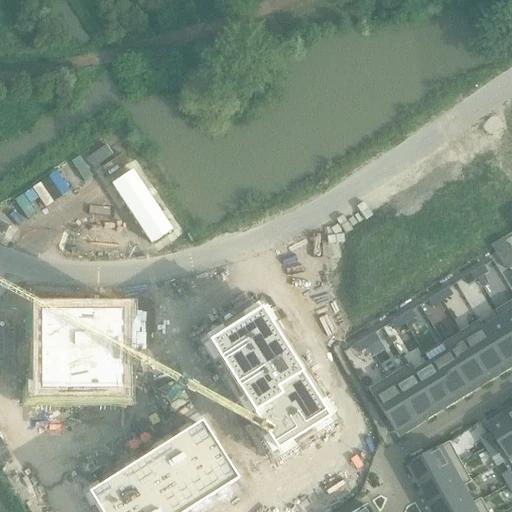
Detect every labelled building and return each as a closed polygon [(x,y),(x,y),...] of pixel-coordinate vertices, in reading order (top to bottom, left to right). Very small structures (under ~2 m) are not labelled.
[(499,242),(492,246),(496,252),(499,256),(507,270),(511,266),(511,255),(502,240),(499,242)] [(485,266),(475,272),(479,279),(489,273),(485,266)] [(475,272),(464,279),(468,286),(479,279),(475,272)] [(448,289),(438,295),(442,302),(452,295),(448,289)] [(438,295),(428,301),(432,308),(442,302),(438,295)] [(511,301),(498,310),(511,333),(511,301)] [(480,321),(480,322),(506,365),(511,361),(511,333),(498,310),(497,311),(502,319),(485,329),(480,321)] [(411,311),(401,317),(405,324),(415,318),(411,311)] [(261,313),(209,345),(277,453),(328,421),(261,313)] [(401,317),(391,324),(395,331),(405,324),(401,317)] [(66,321),(35,321),(35,400),(117,400),(117,339),(117,334),(117,324),(117,321),(85,321),(85,325),(66,325),(66,321)] [(480,322),(461,333),(487,376),(506,365),(480,322)] [(461,333),(443,344),(469,387),(487,376),(461,333)] [(374,334),(364,340),(368,347),(378,341),(374,334)] [(364,340),(354,346),(358,353),(368,347),(364,340)] [(447,353),(429,364),(451,399),(469,387),(443,344),(442,345),(447,353)] [(407,366),(406,367),(432,410),(451,399),(429,364),(412,374),(407,366)] [(406,367),(387,378),(414,421),(432,410),(406,367)] [(387,378),(368,390),(394,433),(395,433),(414,421),(387,378)] [(490,426),(489,426),(511,463),(511,419),(509,414),(490,426)] [(198,422),(85,493),(97,511),(182,511),(234,480),(198,422)] [(487,434),(480,438),(486,449),(493,445),(487,434)] [(451,442),(407,467),(418,487),(462,463),(451,442)] [(493,445),(486,449),(492,459),(499,455),(493,445)] [(462,463),(418,487),(428,506),(472,482),(462,463)] [(509,471),(502,475),(508,486),(511,484),(511,475),(510,471),(509,471)] [(472,482),(428,506),(431,511),(461,511),(483,500),(482,499),(474,504),(464,487),(473,482),(472,482)] [(489,511),(483,500),(461,511),(489,511)]
